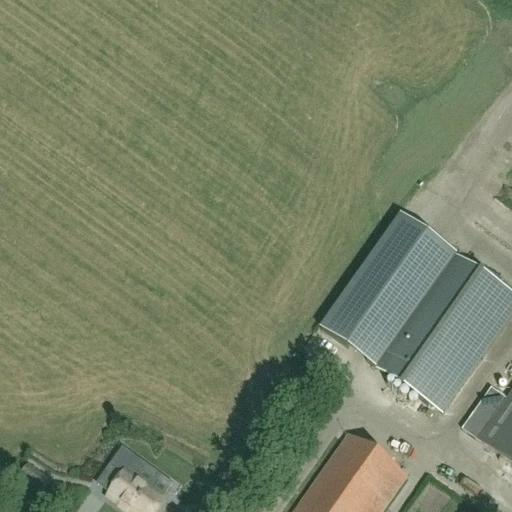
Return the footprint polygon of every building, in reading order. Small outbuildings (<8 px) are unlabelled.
[(324,333),(377,371),(429,409),(509,298),(404,223),(324,333)] [(482,440),(480,443),(511,465),(511,398),(508,404),(492,392),(466,428),(482,440)] [(384,511),(407,480),(349,438),(296,511),(384,511)] [(52,487),(28,470),(19,483),(43,500),(52,487)] [(129,511),(158,511),(166,502),(127,473),(109,497),(129,511)]
